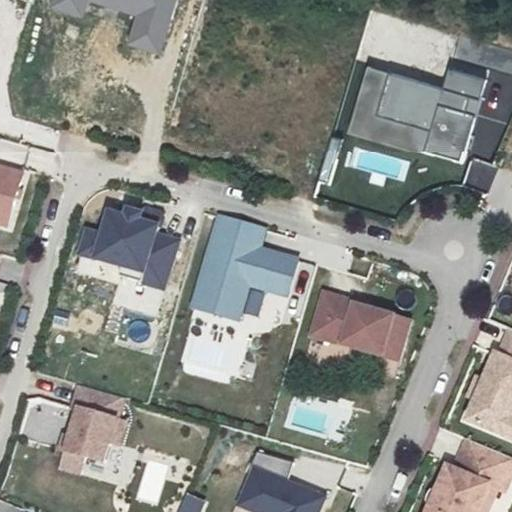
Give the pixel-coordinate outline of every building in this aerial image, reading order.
[(181,0),(55,0),(53,7),(88,17),(93,0),(99,0),(141,13),(131,44),(164,55),(181,0)] [(445,91),(369,68),(348,135),(466,170),(493,82),(452,69),(445,91)] [(0,228),(12,231),(27,177),(0,169),(0,228)] [(191,233),(113,210),(106,235),(84,229),(76,255),(145,275),(142,288),(172,296),(191,233)] [(267,231),(224,216),(192,309),(242,326),(255,291),(286,301),(299,263),(261,250),(267,231)] [(414,330),(325,293),(309,330),(398,367),(414,330)] [(511,329),(468,423),(511,443),(511,329)] [(131,395),(83,385),(67,456),(115,466),(131,395)] [(63,437),(60,400),(24,403),(27,440),(63,437)] [(505,511),(511,499),(511,463),(459,439),(424,511),(505,511)] [(327,511),(335,494),(257,463),(239,504),(258,511),(327,511)] [(204,511),(208,505),(192,499),(186,511),(204,511)]
